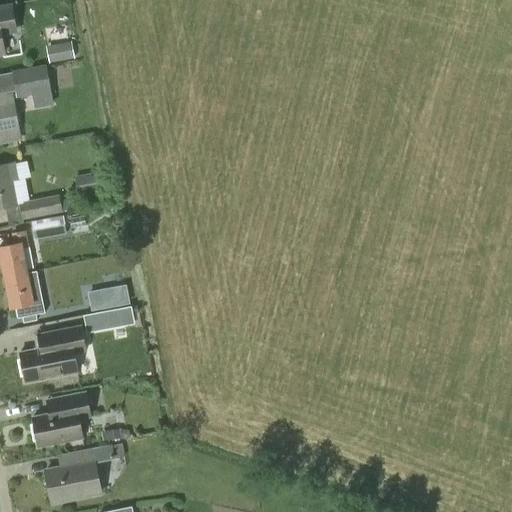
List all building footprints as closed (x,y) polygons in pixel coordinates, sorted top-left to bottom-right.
[(0,6),(0,53),(4,53),(1,37),(17,34),(11,4),(0,6)] [(49,64),(74,59),(71,42),(45,47),(49,64)] [(53,106),(46,65),(10,71),(15,99),(32,96),(34,110),(53,106)] [(0,142),(20,139),(12,94),(0,96),(0,142)] [(0,208),(5,208),(17,205),(12,179),(17,178),(15,164),(0,166),(0,208)] [(91,174),(74,177),(78,198),(94,195),(94,192),(109,189),(106,174),(91,177),(91,174)] [(23,204),(18,205),(21,220),(22,220),(73,211),(71,199),(60,200),(59,195),(22,201),(23,204)] [(34,240),(66,234),(62,216),(31,222),(34,240)] [(11,234),(13,244),(0,247),(0,261),(3,278),(28,274),(23,248),(28,247),(25,231),(11,234)] [(33,299),(28,274),(3,278),(10,309),(26,306),(28,317),(42,314),(39,298),(33,299)] [(84,314),(82,299),(52,304),(55,320),(84,314)] [(86,326),(119,320),(117,310),(84,316),(86,326)] [(18,352),(24,382),(76,372),(72,353),(84,351),(80,326),(54,331),(56,345),(18,352)] [(45,400),(48,414),(31,417),(38,447),(81,438),(78,419),(89,416),(84,392),(45,400)] [(123,439),(120,428),(99,432),(102,443),(123,439)] [(98,493),(92,462),(112,458),(109,446),(69,454),(71,465),(43,471),(49,503),(98,493)]
